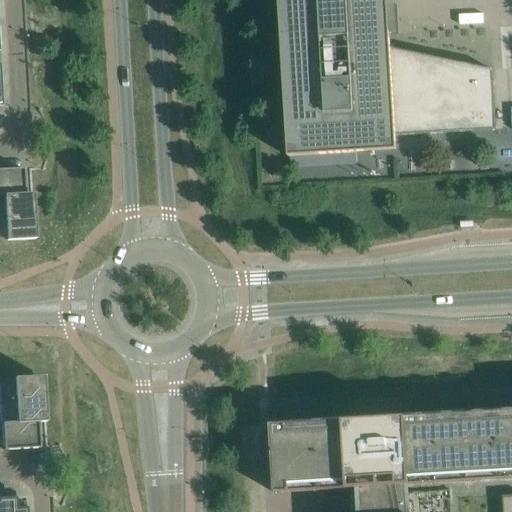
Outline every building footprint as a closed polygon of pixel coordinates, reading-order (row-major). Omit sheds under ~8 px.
[(292,0),(295,39),(281,40),(288,158),(396,151),(396,137),(496,131),(493,71),(391,48),(388,4),(381,5),(380,0),(292,0)] [(0,196),(24,195),(22,169),(0,170),(0,196)] [(24,195),(0,196),(0,218),(25,217),(24,195)] [(0,240),(27,239),(25,217),(0,218),(0,240)] [(0,403),(44,401),(43,377),(14,379),(0,380),(0,403)] [(44,401),(0,403),(0,409),(1,423),(1,425),(2,425),(37,423),(45,423),(44,401)] [(511,511),(511,410),(474,413),(463,414),(283,424),(270,425),(272,456),(274,493),(356,489),(357,511),(511,511)] [(39,449),(37,423),(2,425),(4,450),(39,449)] [(0,498),(0,511),(26,511),(26,508),(16,509),(15,499),(17,499),(15,499),(15,498),(0,498)]
